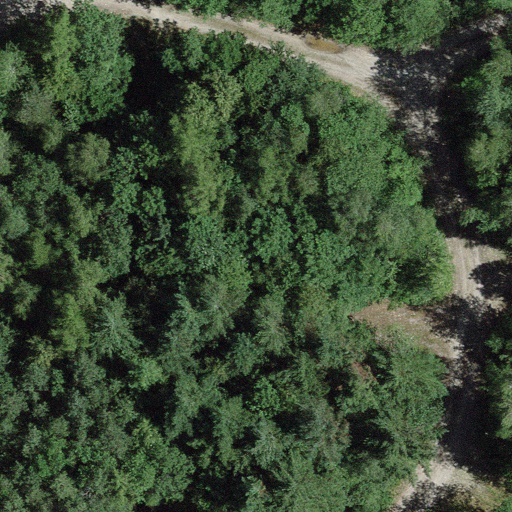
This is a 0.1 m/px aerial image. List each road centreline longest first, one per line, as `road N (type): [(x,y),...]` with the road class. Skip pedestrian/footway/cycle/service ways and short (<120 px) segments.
road 1 (track): [(120,0),(274,38),(403,94),(495,279),(465,474),(431,511)]
road 2 (track): [(511,24),(403,94)]
